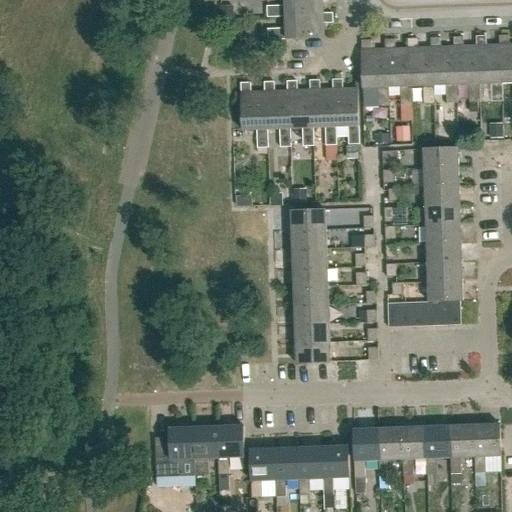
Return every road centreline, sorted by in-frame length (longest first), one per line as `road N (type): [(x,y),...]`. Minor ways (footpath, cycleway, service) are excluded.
road 1 (residential): [(250,397),(489,389)]
road 2 (residential): [(489,389),(486,285),(502,257),(511,256)]
road 3 (residential): [(511,4),(378,9)]
